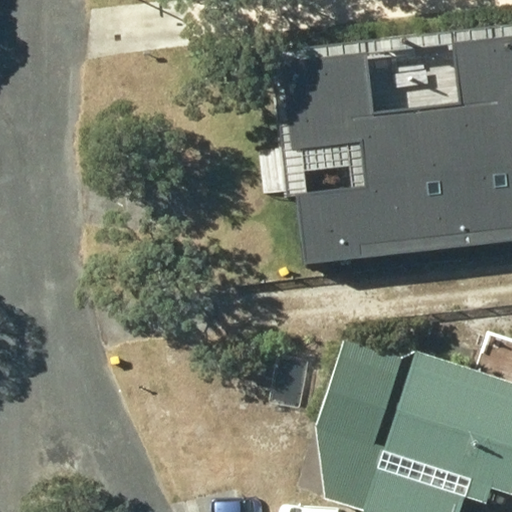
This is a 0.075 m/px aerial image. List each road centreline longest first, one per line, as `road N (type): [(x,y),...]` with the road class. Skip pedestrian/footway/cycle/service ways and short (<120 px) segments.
road 1 (residential): [(8,105),(10,178),(53,364)]
road 2 (residential): [(53,364),(122,461),(146,511)]
